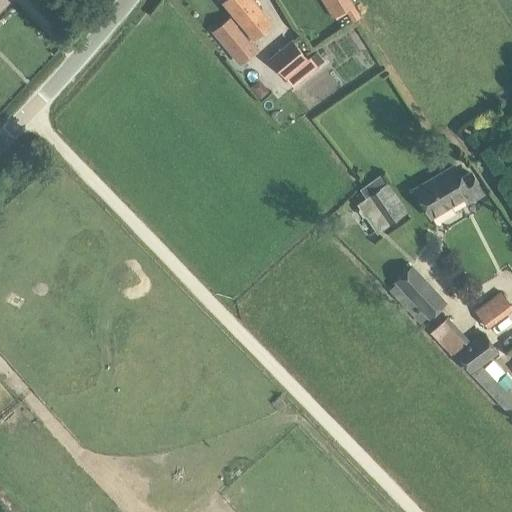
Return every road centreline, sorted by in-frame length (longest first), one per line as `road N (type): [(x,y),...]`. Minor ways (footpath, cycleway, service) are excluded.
road 1 (track): [(31,109),(60,150),(410,511)]
road 2 (unclassified): [(0,137),(126,0)]
